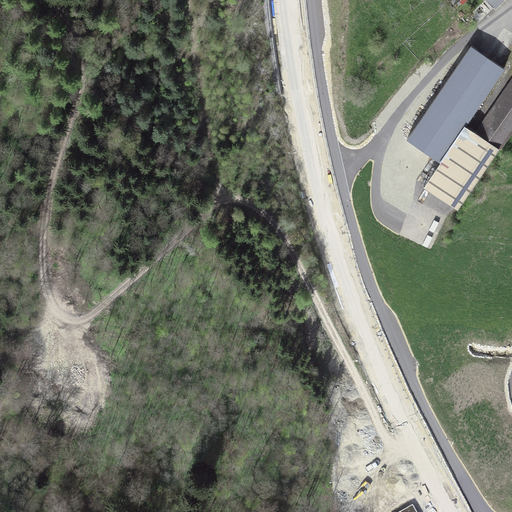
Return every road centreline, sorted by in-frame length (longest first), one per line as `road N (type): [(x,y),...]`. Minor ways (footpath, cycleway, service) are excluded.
road 1 (primary): [(289,0),(301,92),(340,251),(367,334),(455,511)]
road 2 (unclassified): [(483,511),(395,343),(339,171)]
road 3 (track): [(73,332),(55,314),(41,220),(72,43),(44,0)]
road 4 (unclassified): [(312,0),(339,171)]
